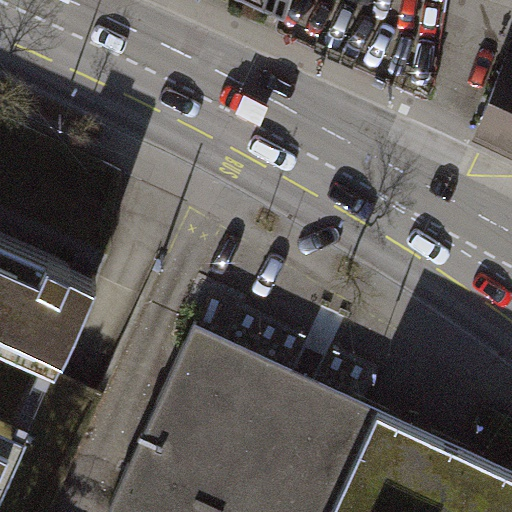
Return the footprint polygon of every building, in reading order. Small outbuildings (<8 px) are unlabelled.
[(511,58),(507,56),(479,125),(511,140),(511,58)] [(98,273),(0,230),(0,342),(37,358),(52,365),(56,367),(98,273)] [(507,511),(511,502),(511,465),(378,403),(368,423),(308,396),(313,384),(291,374),(286,384),(186,340),(110,506),(123,511),(507,511)] [(23,431),(52,365),(37,358),(8,424),(23,431)] [(8,424),(0,421),(0,483),(23,431),(8,424)]
